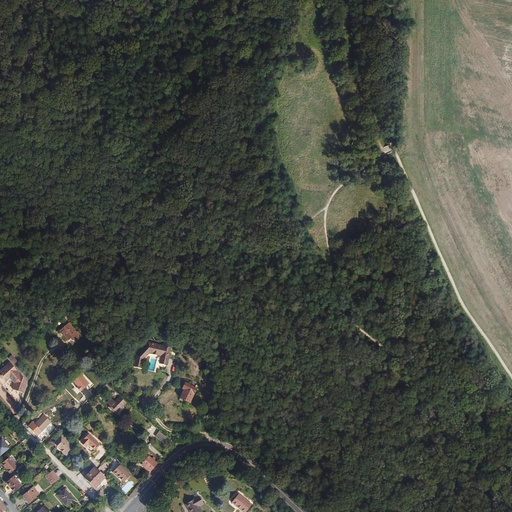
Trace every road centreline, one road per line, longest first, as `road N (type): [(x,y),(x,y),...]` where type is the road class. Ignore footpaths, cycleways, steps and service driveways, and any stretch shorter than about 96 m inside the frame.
road 1 (track): [(511,359),(463,298),(399,136)]
road 2 (primary): [(148,489),(185,450),(222,445),(302,511)]
road 3 (track): [(399,136),(378,120),(353,74),(348,0)]
road 4 (residential): [(105,511),(15,420)]
